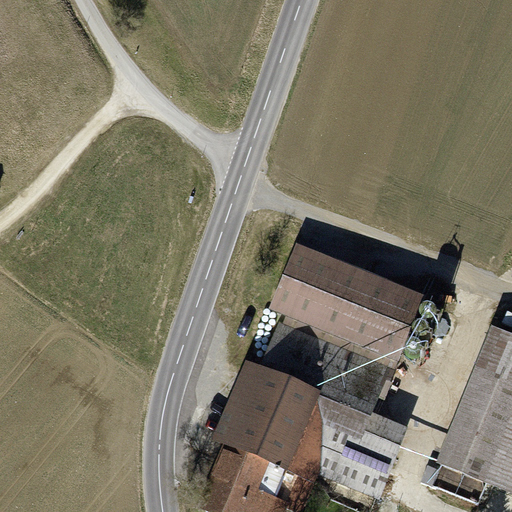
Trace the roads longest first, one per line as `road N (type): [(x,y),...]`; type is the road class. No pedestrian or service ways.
road 1 (tertiary): [(302,0),(174,373),(159,446),(164,511)]
road 2 (track): [(241,178),(142,86),(84,0)]
road 3 (track): [(142,86),(0,221)]
